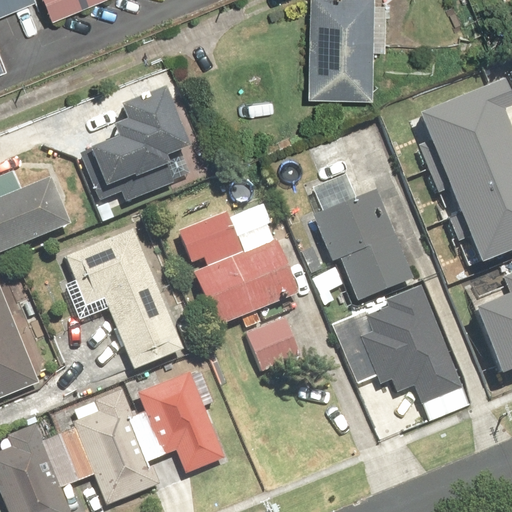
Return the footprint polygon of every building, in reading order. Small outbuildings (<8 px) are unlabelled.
[(0,0),(0,70),(2,70),(0,65),(0,13),(33,0),(37,0),(47,22),(104,0),(0,0)] [(376,0),(311,0),(309,97),(374,99),(376,0)] [(483,15),(458,25),(466,44),(491,34),(483,15)] [(420,113),(478,260),(511,247),(511,138),(500,107),(509,103),(500,81),(420,113)] [(178,100),(83,129),(107,207),(202,178),(178,100)] [(0,171),(0,253),(60,233),(35,159),(0,171)] [(377,188),(322,211),(358,295),(413,272),(377,188)] [(230,215),(180,235),(218,326),(301,293),(278,236),(244,250),(230,215)] [(111,299),(134,374),(182,350),(143,224),(73,259),(89,310),(111,299)] [(475,305),(500,372),(511,367),(511,270),(504,274),(511,292),(475,305)] [(1,282),(0,282),(0,402),(42,381),(26,333),(19,337),(1,282)] [(460,386),(421,285),(333,319),(357,382),(376,375),(382,389),(402,381),(411,405),(460,386)] [(194,373),(140,398),(179,481),(232,456),(194,373)] [(135,412),(81,433),(112,509),(166,487),(135,412)] [(90,511),(45,435),(0,461),(0,493),(11,511),(90,511)]
